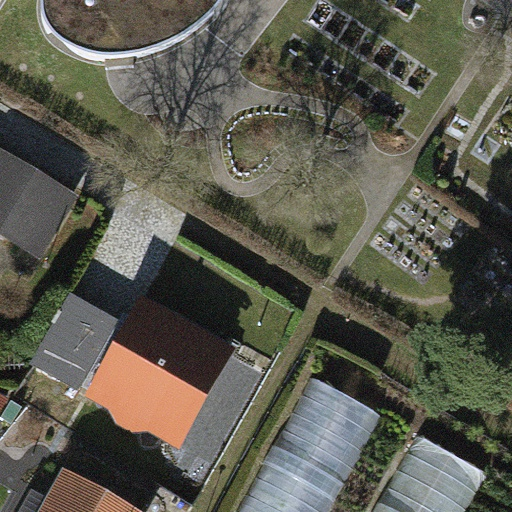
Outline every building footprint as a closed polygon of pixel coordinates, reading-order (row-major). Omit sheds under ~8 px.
[(33,0),(145,80),(202,0),(33,0)] [(0,213),(51,243),(78,196),(0,151),(0,213)] [(131,314),(79,285),(42,350),(94,379),(131,314)] [(250,344),(153,290),(99,386),(196,440),(250,344)] [(322,511),(377,410),(316,377),(243,511),(322,511)] [(18,405),(0,394),(0,427),(3,429),(18,405)] [(458,511),(484,464),(415,427),(368,511),(458,511)] [(147,511),(78,475),(57,511),(147,511)]
